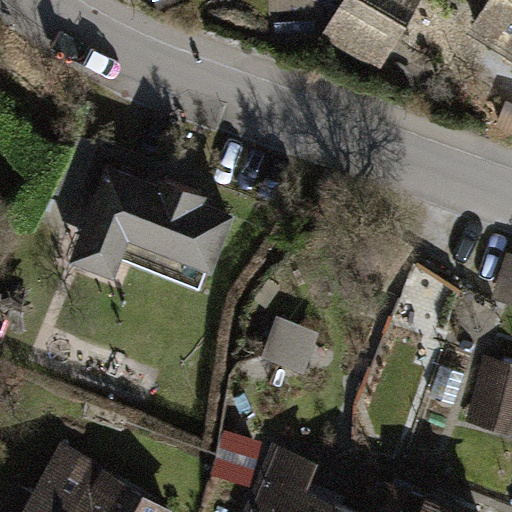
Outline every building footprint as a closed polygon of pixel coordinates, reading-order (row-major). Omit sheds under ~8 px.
[(423,0),(357,0),(332,53),(385,79),(423,0)] [(511,0),(489,0),(462,44),(511,75),(511,0)] [(232,223),(105,175),(68,277),(118,293),(124,272),(203,303),(232,223)] [(511,254),(500,251),(486,291),(511,300),(511,254)] [(269,358),(308,369),(318,332),(279,321),(269,358)] [(511,375),(486,369),(469,432),(511,443),(511,375)] [(169,511),(63,446),(21,511),(169,511)] [(306,511),(321,480),(274,460),(251,511),(306,511)] [(384,511),(433,511),(390,496),(384,511)]
